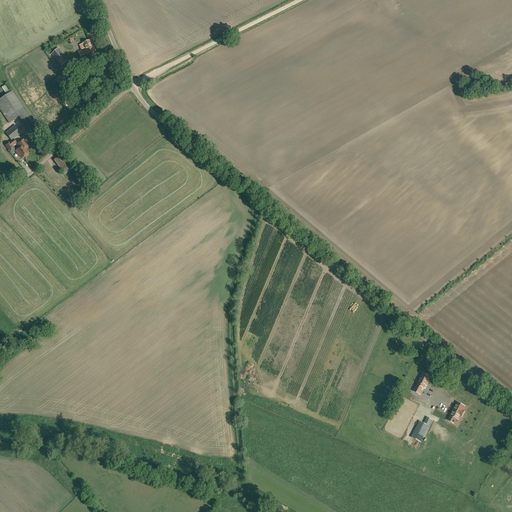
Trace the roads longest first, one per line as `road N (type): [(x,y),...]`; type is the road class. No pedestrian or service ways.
road 1 (unclassified): [(511,406),(167,125),(131,85)]
road 2 (track): [(131,85),(300,0)]
road 3 (unclassified): [(0,198),(131,85)]
